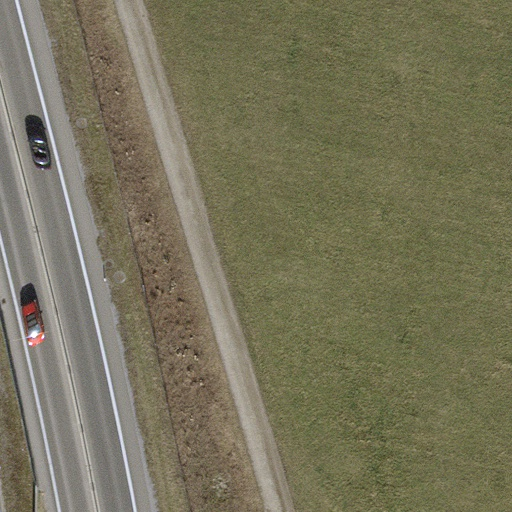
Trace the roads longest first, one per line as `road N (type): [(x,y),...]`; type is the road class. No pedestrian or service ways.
road 1 (track): [(283,511),(131,0)]
road 2 (trunk): [(119,511),(1,0)]
road 3 (trunk): [(0,153),(79,511)]
